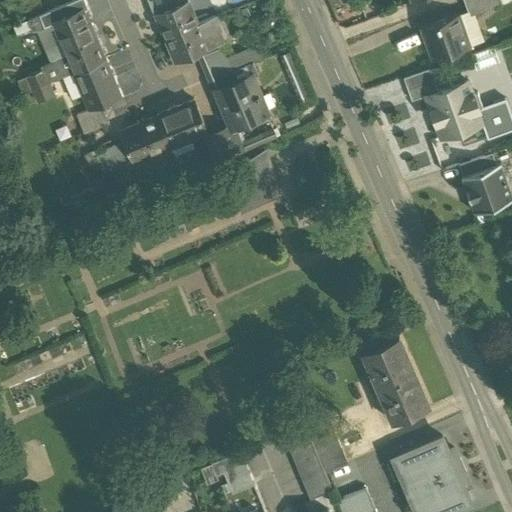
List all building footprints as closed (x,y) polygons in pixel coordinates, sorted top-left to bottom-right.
[(84,0),(81,0),(40,18),(45,30),(54,26),(85,13),(89,11),(84,0)] [(187,0),(150,0),(166,39),(198,26),(187,0)] [(466,0),(464,1),(468,11),(470,16),(474,15),(500,5),(497,0),(466,0)] [(474,15),(470,16),(468,11),(457,15),(469,46),(483,41),(474,15)] [(85,13),(54,26),(59,38),(89,25),(90,24),(85,13)] [(457,15),(422,28),(434,59),(469,47),(469,46),(457,15)] [(229,40),(219,17),(198,26),(208,49),(229,40)] [(89,25),(59,38),(65,52),(66,51),(76,73),(105,61),(89,25)] [(198,26),(166,39),(176,62),(208,49),(198,26)] [(257,45),(227,59),(231,71),(263,57),(257,45)] [(222,49),(199,58),(209,80),(231,71),(222,49)] [(478,52),(480,63),(494,61),(492,49),(478,52)] [(289,53),(280,57),(301,103),(309,100),(289,53)] [(105,61),(76,73),(85,96),(84,97),(90,111),(101,106),(120,98),(105,61)] [(430,69),(403,78),(412,101),(426,96),(438,92),(430,69)] [(231,71),(209,80),(215,93),(216,93),(216,92),(237,84),(231,71)] [(43,72),(28,79),(33,91),(48,85),(43,72)] [(237,84),(216,92),(216,93),(231,127),(233,126),(267,112),(252,77),(237,84)] [(438,92),(426,96),(441,137),(482,123),(478,109),(483,107),(477,93),(474,94),(474,92),(472,92),(468,81),(438,92)] [(48,85),(33,91),(39,104),(54,98),(48,85)] [(483,107),(478,109),(482,123),(487,137),(511,128),(511,116),(506,99),(483,107)] [(194,102),(157,118),(169,146),(192,137),(192,139),(206,133),(194,102)] [(90,111),(77,116),(85,135),(109,124),(101,106),(90,111)] [(157,118),(121,133),(124,141),(134,163),(148,157),(147,156),(169,146),(157,118)] [(231,127),(220,131),(231,158),(244,152),(233,126),(231,127)] [(243,141),(248,151),(278,137),(274,128),(243,141)] [(220,131),(205,137),(217,164),(231,158),(220,131)] [(124,141),(112,147),(122,169),(134,163),(124,141)] [(112,147),(104,150),(113,172),(122,169),(112,147)] [(269,153),(267,148),(225,175),(241,213),(282,197),(269,153)] [(492,153),(458,165),(462,176),(496,164),(492,153)] [(462,176),(461,177),(474,213),(511,199),(511,195),(500,163),(496,164),(462,176)] [(429,408),(398,338),(363,353),(394,423),(429,408)] [(347,464),(327,417),(305,426),(310,437),(314,448),(319,458),(323,469),(325,474),(347,464)] [(305,426),(283,435),(288,446),(310,437),(305,426)] [(310,437),(288,446),(292,457),(314,448),(310,437)] [(394,458),(408,491),(462,469),(454,449),(449,452),(443,438),(394,458)] [(314,448),(292,457),(297,467),(319,458),(314,448)] [(241,453),(218,462),(223,473),(245,464),(241,453)] [(319,458),(297,467),(301,478),(323,469),(319,458)] [(245,464),(223,473),(228,484),(250,474),(245,464)] [(323,469),(301,478),(306,489),(328,480),(325,474),(323,469)] [(471,488),(462,469),(408,491),(416,511),(448,511),(470,503),(465,490),(471,488)] [(250,474),(228,484),(233,495),(255,486),(250,474)] [(328,480),(306,489),(310,500),(332,491),(328,480)] [(373,511),(364,489),(338,501),(342,511),(373,511)]
